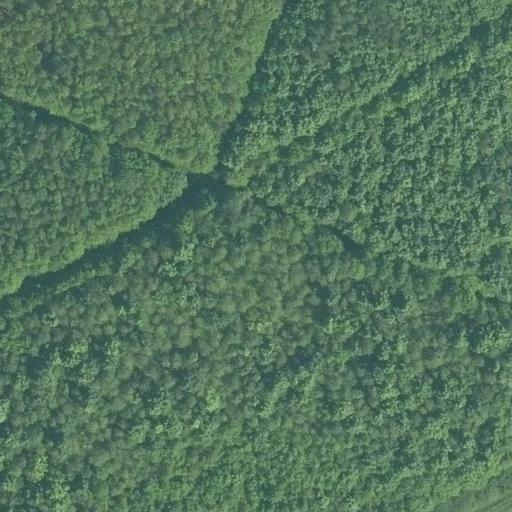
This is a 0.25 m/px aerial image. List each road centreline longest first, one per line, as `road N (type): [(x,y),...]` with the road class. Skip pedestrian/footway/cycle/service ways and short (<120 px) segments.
road 1 (track): [(0,94),(511,300)]
road 2 (track): [(0,286),(202,176),(278,0)]
